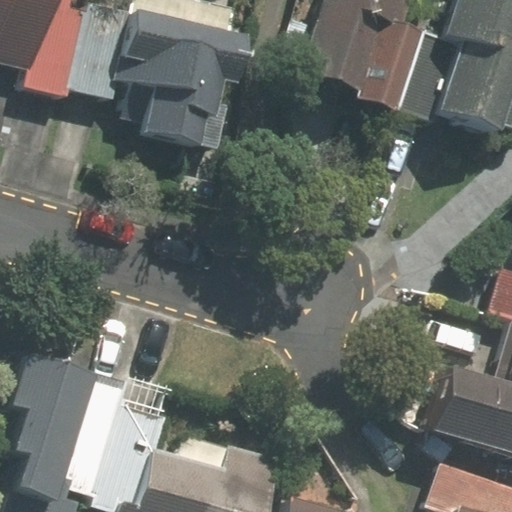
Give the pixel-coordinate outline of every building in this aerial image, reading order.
[(88,0),(0,0),(0,63),(27,69),(23,86),(68,96),(88,0)] [(226,15),(159,0),(125,0),(98,119),(197,141),(226,15)] [(394,0),(319,0),(291,86),(359,108),(394,0)] [(511,7),(511,1),(508,0),(435,0),(396,116),(467,140),(511,7)] [(407,436),(466,452),(464,458),(511,471),(511,337),(498,334),(482,393),(424,377),(407,436)] [(0,511),(252,511),(265,469),(149,437),(161,394),(21,356),(0,432),(0,511)]
